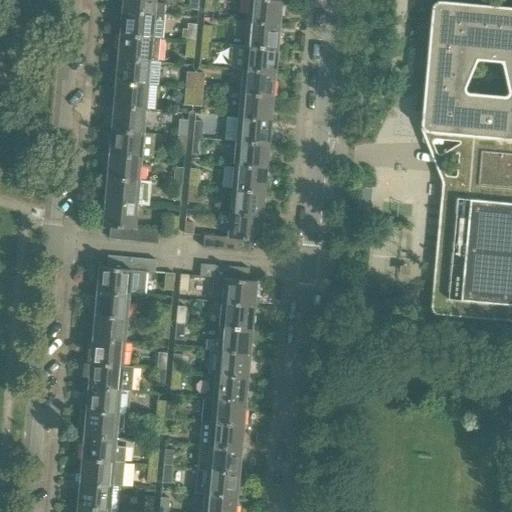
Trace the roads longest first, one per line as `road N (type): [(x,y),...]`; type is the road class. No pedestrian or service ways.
road 1 (residential): [(27,511),(50,240)]
road 2 (residential): [(309,265),(331,0)]
road 3 (residential): [(309,265),(50,240)]
road 4 (residential): [(285,511),(309,265)]
road 5 (residential): [(50,240),(71,0)]
